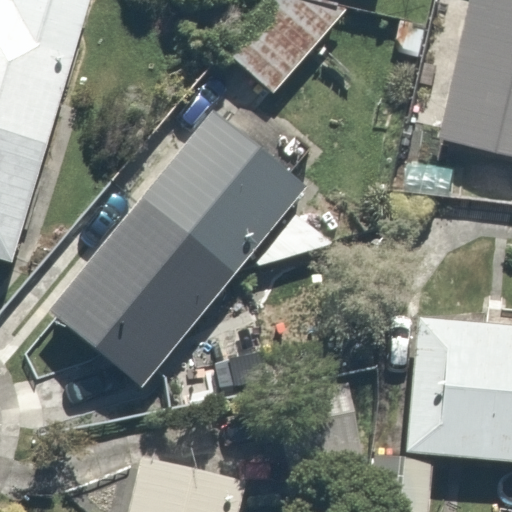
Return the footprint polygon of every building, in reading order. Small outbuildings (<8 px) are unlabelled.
[(0,0),(0,263),(1,264),(85,0),(5,0),(6,1),(3,0),(0,0)] [(334,26),(304,0),(283,0),(228,63),(269,99),(334,26)] [(511,0),(471,0),(438,136),(511,154),(511,0)] [(207,112),(38,313),(133,392),(301,191),(207,112)] [(511,468),(511,328),(414,319),(400,458),(511,468)] [(355,472),(342,395),(272,406),(285,484),(355,472)] [(230,511),(238,483),(138,458),(124,511),(230,511)]
